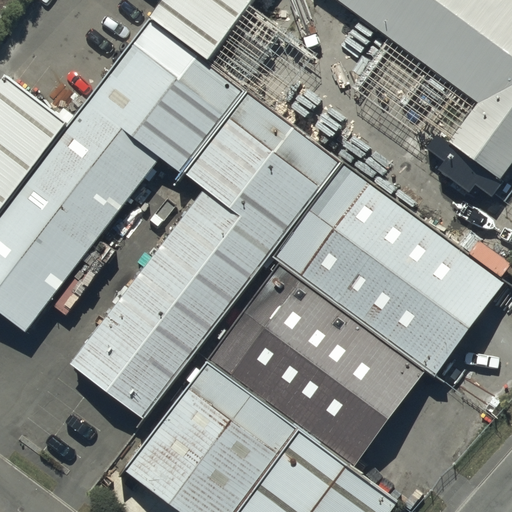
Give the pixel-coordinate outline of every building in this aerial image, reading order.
[(209,69),(260,0),(170,0),(151,27),(209,69)] [(511,0),(321,0),(474,111),(446,149),(500,188),(511,172),(511,0)] [(72,131),(0,228),(0,321),(30,341),(157,172),(171,183),(241,90),(209,69),(151,27),(72,131)] [(0,228),(72,131),(7,83),(0,92),(0,228)] [(64,371),(144,431),(270,264),(343,167),(241,90),(171,183),(193,200),(64,371)] [(439,389),(511,291),(343,167),(270,264),(278,271),(429,382),(439,389)] [(355,477),(429,382),(278,271),(207,364),(355,477)] [(400,511),(401,511),(355,477),(207,364),(123,475),(172,511),(400,511)]
